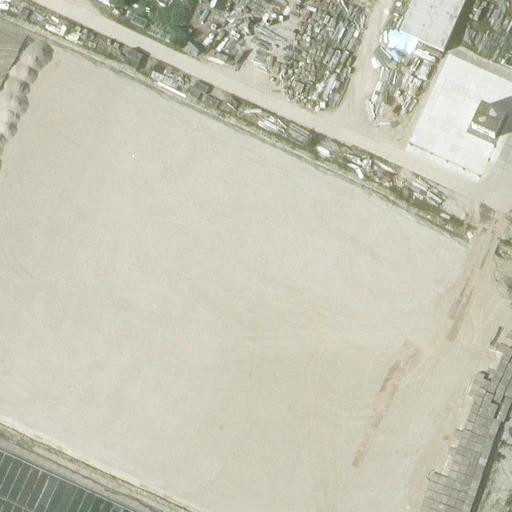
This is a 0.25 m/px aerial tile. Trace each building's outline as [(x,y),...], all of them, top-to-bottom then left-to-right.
[(405,0),(394,32),(449,52),(468,0),(405,0)] [(0,431),(173,511),(273,511),(318,416),(358,329),(335,318),(353,279),(391,196),(0,14),(0,431)] [(507,108),(486,99),(475,126),(496,135),(507,108)] [(375,442),(341,511),(482,511),(506,463),(511,465),(511,248),(473,231),(472,233),(411,362),(375,442)] [(0,511),(161,511),(0,437),(0,511)]
